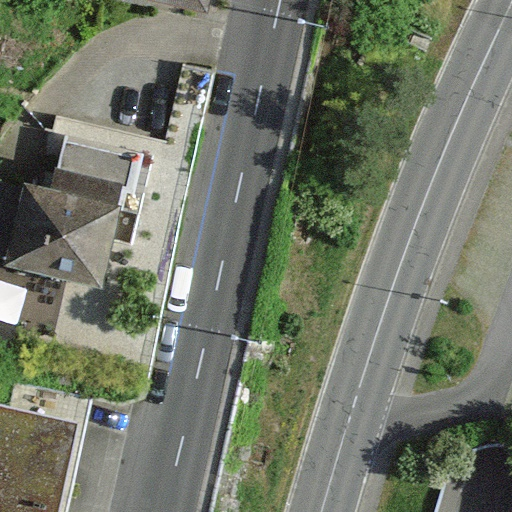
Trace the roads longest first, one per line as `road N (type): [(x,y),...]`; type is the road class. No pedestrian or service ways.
road 1 (primary): [(321,511),(401,259),(511,1)]
road 2 (tertiary): [(163,511),(279,0)]
road 3 (motorway): [(511,25),(459,135),(329,511)]
